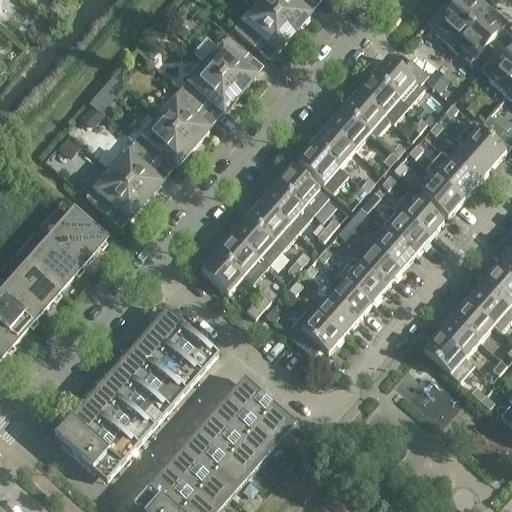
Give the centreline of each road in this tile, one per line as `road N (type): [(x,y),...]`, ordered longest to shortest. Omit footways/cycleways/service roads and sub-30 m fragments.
road 1 (residential): [(511,201),(336,400),(303,404),(247,353)]
road 2 (residential): [(148,268),(384,0)]
road 3 (residential): [(120,500),(247,353)]
road 4 (residential): [(27,405),(148,268)]
road 5 (residential): [(247,353),(148,268)]
